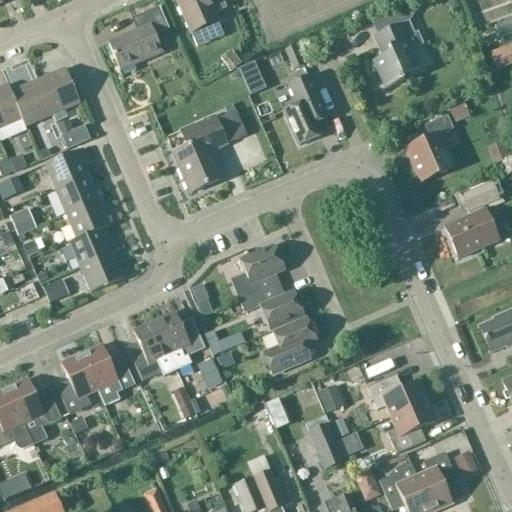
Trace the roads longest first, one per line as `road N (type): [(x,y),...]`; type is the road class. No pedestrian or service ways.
road 1 (unclassified): [(355,179),(381,203),(511,500)]
road 2 (unclassified): [(163,244),(65,16)]
road 3 (unclassified): [(0,359),(164,284),(163,244)]
road 4 (residential): [(345,342),(282,195)]
road 5 (residential): [(339,59),(321,67),(356,145),(355,179)]
road 6 (unclassified): [(163,244),(282,195)]
